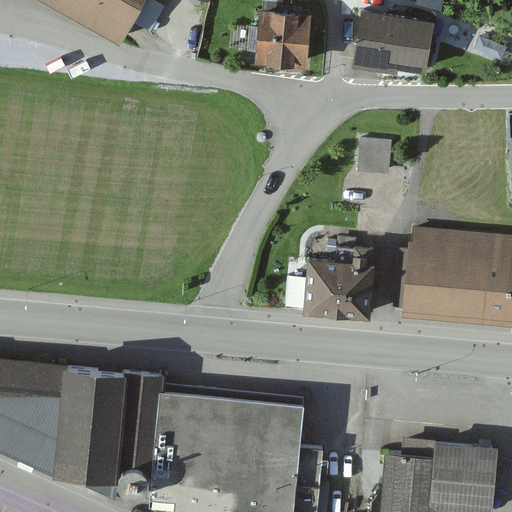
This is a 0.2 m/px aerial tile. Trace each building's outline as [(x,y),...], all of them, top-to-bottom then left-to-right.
[(51,0),(120,36),(131,16),(140,0),(51,0)] [(166,0),(140,0),(131,16),(151,27),(166,0)] [(417,0),(416,4),(434,10),(437,0),(417,0)] [(435,16),(362,3),(352,57),(397,65),(399,58),(426,63),(435,16)] [(312,8),(261,4),(257,55),(308,59),(312,8)] [(393,138),(362,135),(359,167),(390,170),(393,138)] [(345,149),(336,154),(340,163),(350,158),(345,149)] [(511,232),(415,224),(414,235),(410,234),(409,245),(400,245),(395,301),(403,302),(402,312),(511,321),(511,232)] [(345,251),(308,248),(306,275),(290,273),(287,304),(371,311),(377,242),(347,239),(345,251)] [(0,444),(56,470),(66,359),(0,352),(0,444)] [(122,476),(132,365),(66,359),(56,470),(122,476)] [(155,498),(167,384),(169,368),(132,365),(122,476),(118,494),(155,498)] [(304,397),(167,384),(155,498),(152,506),(165,511),(316,511),(324,444),(301,443),(304,397)] [(375,511),(441,511),(442,509),(477,511),(493,511),(500,440),(437,435),(435,450),(382,446),(375,511)]
